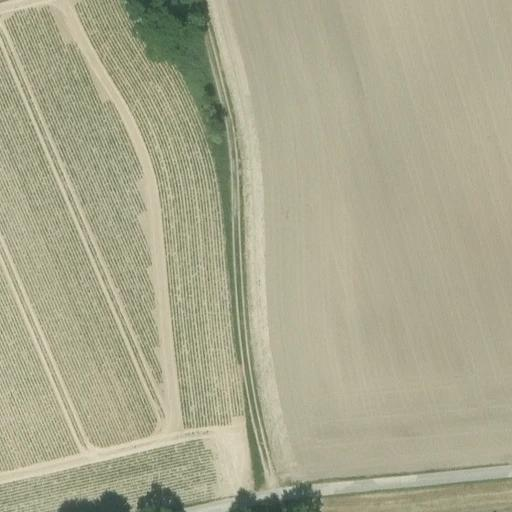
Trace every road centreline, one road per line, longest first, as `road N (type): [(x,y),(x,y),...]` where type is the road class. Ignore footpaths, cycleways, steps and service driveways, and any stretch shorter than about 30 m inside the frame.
road 1 (track): [(274,499),(244,319),(239,121),(213,0)]
road 2 (track): [(511,473),(274,499)]
